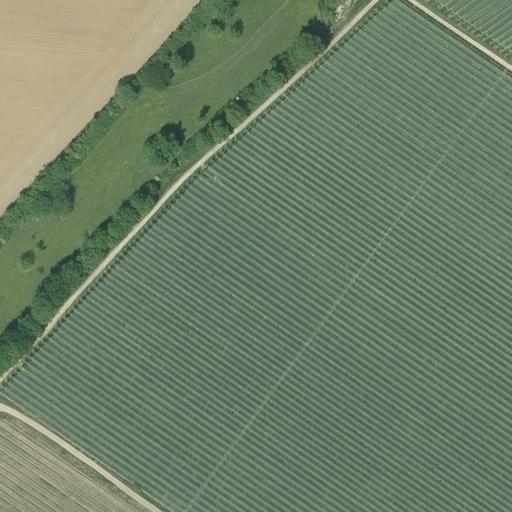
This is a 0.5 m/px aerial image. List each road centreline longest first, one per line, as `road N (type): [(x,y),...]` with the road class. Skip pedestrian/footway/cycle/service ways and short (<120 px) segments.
road 1 (track): [(0,379),(173,188),(378,0)]
road 2 (track): [(0,407),(158,511)]
road 3 (track): [(409,0),(511,69)]
